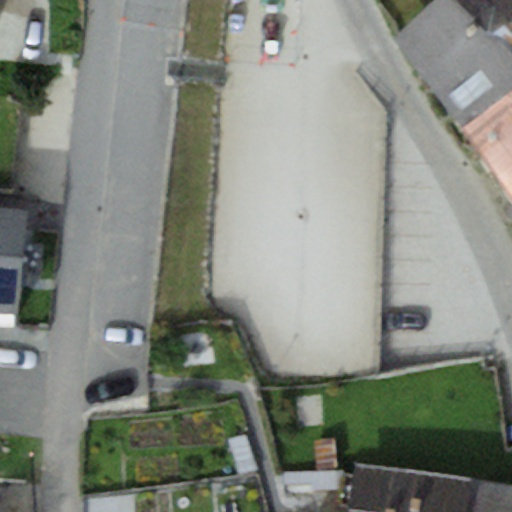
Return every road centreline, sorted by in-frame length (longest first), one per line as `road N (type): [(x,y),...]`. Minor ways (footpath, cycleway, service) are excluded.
road 1 (residential): [(100,0),(75,211),(62,511)]
road 2 (residential): [(361,0),(511,326)]
